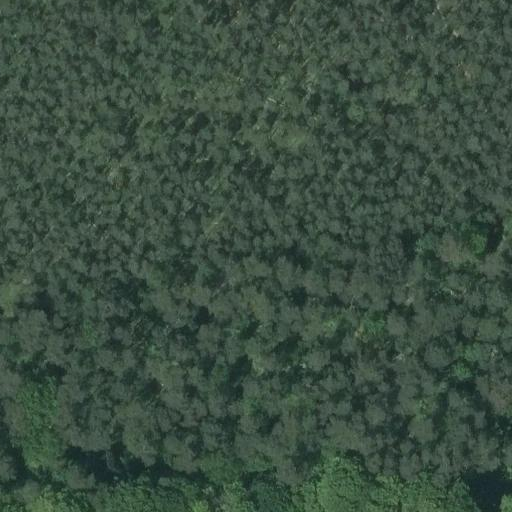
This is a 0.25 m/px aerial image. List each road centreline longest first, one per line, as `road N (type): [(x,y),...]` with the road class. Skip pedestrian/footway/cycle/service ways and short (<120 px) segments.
road 1 (track): [(511,490),(93,502),(64,511)]
road 2 (track): [(435,0),(511,187)]
